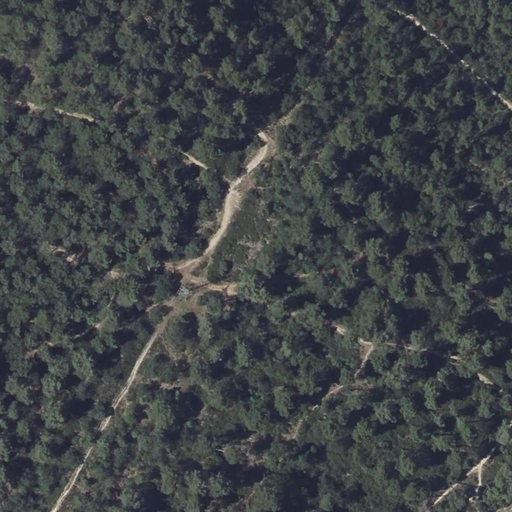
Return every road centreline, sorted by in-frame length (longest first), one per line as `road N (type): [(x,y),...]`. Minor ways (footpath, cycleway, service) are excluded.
road 1 (track): [(0,236),(117,274),(181,267),(210,246),(226,219),(231,184),(266,150),(256,125),(135,0)]
road 2 (track): [(53,511),(157,333),(203,286),(181,267),(164,301)]
